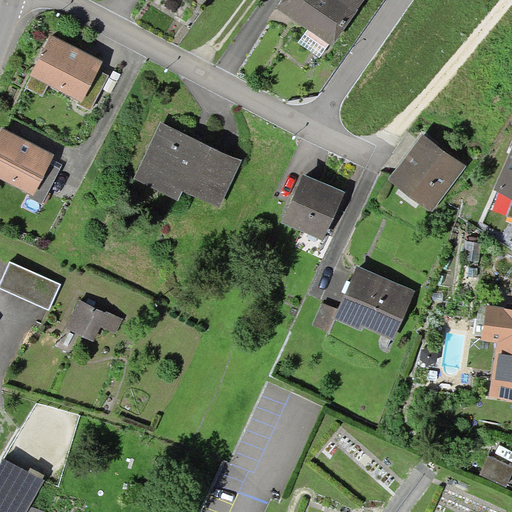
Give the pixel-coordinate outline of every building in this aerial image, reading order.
[(334,43),(364,0),(283,0),(280,5),(334,43)] [(101,61),(50,34),(30,74),(80,100),(101,61)] [(241,162),(160,125),(137,174),(218,211),(241,162)] [(54,156),(2,129),(0,132),(0,178),(33,195),(54,156)] [(464,167),(420,136),(388,180),(432,212),(464,167)] [(511,151),(496,188),(511,195),(511,151)] [(345,195),(304,176),(282,222),(324,241),(345,195)] [(483,243),(467,241),(465,260),(481,262),(483,243)] [(60,288),(9,265),(0,284),(0,292),(48,314),(60,288)] [(414,293),(357,269),(336,318),(393,342),(414,293)] [(79,301),(66,328),(108,348),(121,320),(79,301)] [(511,312),(485,310),(482,342),(497,344),(492,397),(511,398),(511,312)] [(511,465),(489,456),(480,476),(506,487),(511,473),(511,465)] [(0,511),(21,511),(39,477),(1,462),(0,464),(0,511)]
